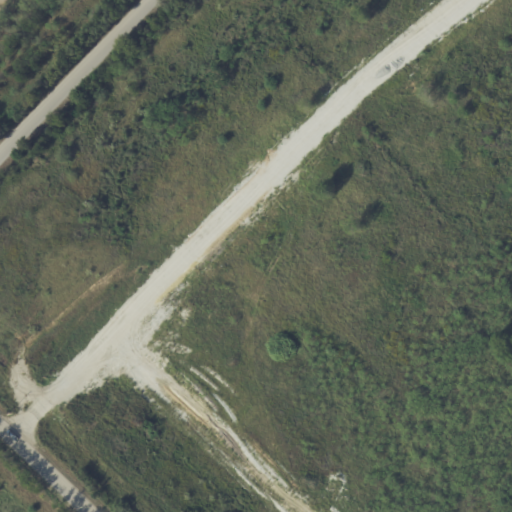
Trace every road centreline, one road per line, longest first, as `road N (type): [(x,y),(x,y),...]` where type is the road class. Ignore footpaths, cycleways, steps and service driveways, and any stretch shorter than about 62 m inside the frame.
road 1 (residential): [(143,0),(0,148)]
road 2 (residential): [(93,511),(0,421)]
